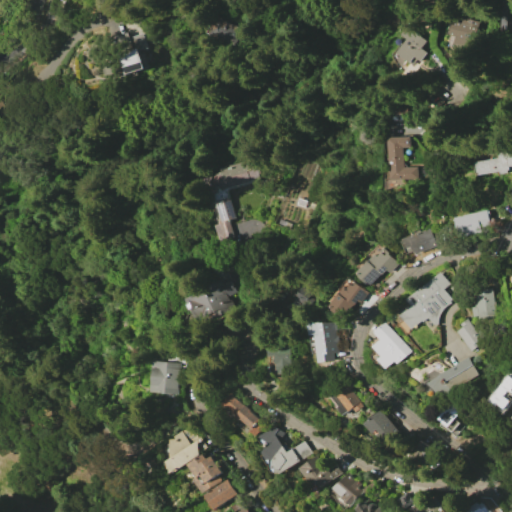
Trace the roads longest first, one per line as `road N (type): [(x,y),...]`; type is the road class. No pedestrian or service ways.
road 1 (residential): [(274,511),(205,409),(207,366),(241,332),(251,390),(304,427),(411,481),(493,487)]
road 2 (residential): [(511,511),(475,464),(379,389),(361,345),(376,314),(435,261),(511,247)]
